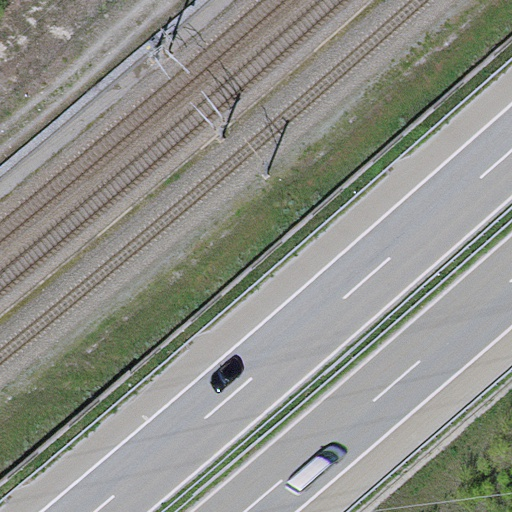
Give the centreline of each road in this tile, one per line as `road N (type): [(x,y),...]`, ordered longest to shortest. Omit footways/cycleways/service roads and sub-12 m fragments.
road 1 (motorway): [(511,147),(94,511)]
road 2 (motorway): [(243,511),(511,278)]
road 3 (track): [(0,131),(162,0)]
